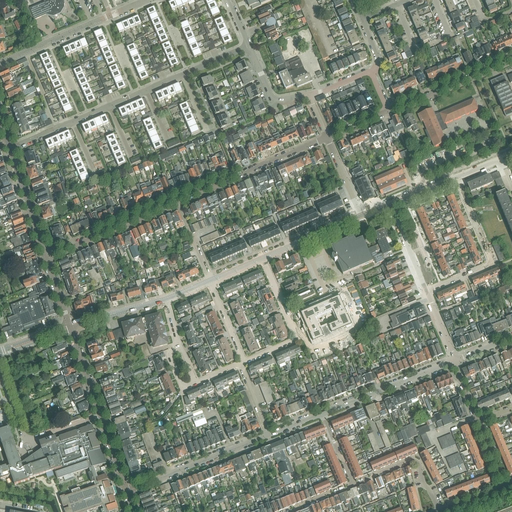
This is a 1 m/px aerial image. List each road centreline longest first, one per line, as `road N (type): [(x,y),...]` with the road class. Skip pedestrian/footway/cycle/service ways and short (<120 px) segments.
road 1 (residential): [(326,137),(46,256)]
road 2 (residential): [(127,490),(69,325)]
road 3 (residential): [(426,291),(491,262),(456,177)]
road 4 (residential): [(127,490),(268,434)]
road 5 (residential): [(242,362),(296,338),(262,258)]
road 6 (residential): [(321,413),(453,361)]
road 7 (residential): [(388,112),(511,58)]
road 8 (residential): [(114,14),(0,63)]
road 9 (residential): [(397,4),(414,46),(424,48),(448,34),(435,0)]
